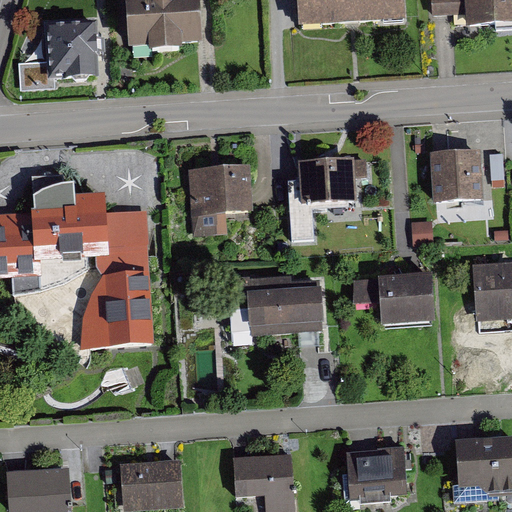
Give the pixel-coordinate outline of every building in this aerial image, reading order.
[(204,49),(200,0),(184,0),(169,1),(169,0),(133,0),(133,3),(126,3),(129,54),(145,53),(146,60),(178,58),(177,51),(204,49)] [(410,25),(408,0),(301,0),(304,31),(410,25)] [(511,33),(511,0),(437,0),(439,29),(459,27),(458,16),(469,16),(470,31),(497,29),(498,34),(511,33)] [(101,26),(48,30),(51,82),(74,81),(78,84),(90,83),(94,79),(102,79),(101,59),(104,59),(101,26)] [(494,181),(507,180),(505,154),(493,155),(494,181)] [(493,202),(490,155),(438,159),(441,206),(493,202)] [(376,164),(309,168),(310,185),(295,186),(298,242),(321,240),(319,207),(370,204),(369,179),(377,178),(376,164)] [(256,171),(198,175),(202,236),(235,233),(234,215),(259,213),(256,171)] [(0,221),(0,279),(21,279),(23,311),(29,325),(38,337),(49,346),(62,352),(76,356),(91,357),(91,350),(164,346),(156,215),(117,216),(116,199),(91,201),(90,184),(75,185),(75,177),(40,179),(42,219),(0,221)] [(511,266),(480,269),(484,317),(511,315),(511,322),(511,266)] [(335,332),(332,284),(302,286),(301,281),(260,284),(260,277),(235,279),(237,308),(260,306),(262,337),(335,332)] [(438,326),(436,279),(357,283),(358,303),(384,302),(385,329),(438,326)] [(511,498),(511,444),(458,448),(461,489),(455,490),(456,508),(503,504),(502,499),(511,498)] [(381,451),(381,455),(350,458),(351,476),(346,477),(348,507),(393,503),(393,498),(411,496),(409,471),(415,471),(414,454),(408,455),(407,449),(381,451)] [(299,511),(297,460),(237,463),(239,498),(269,497),(269,511),(299,511)] [(186,511),(184,467),(123,471),(125,499),(138,499),(138,511),(186,511)] [(74,511),(72,473),(10,478),(12,511),(30,511),(42,511),(74,511)]
